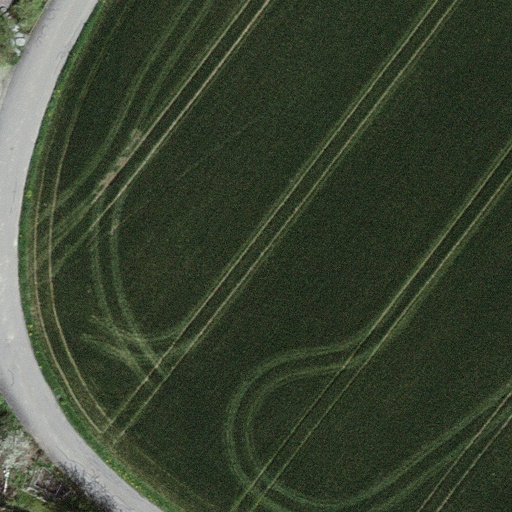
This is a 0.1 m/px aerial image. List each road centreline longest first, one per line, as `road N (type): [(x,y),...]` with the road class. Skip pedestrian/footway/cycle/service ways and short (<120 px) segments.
road 1 (residential): [(138,511),(42,414),(11,346),(0,267)]
road 2 (residential): [(0,249),(9,162),(25,108),(76,0)]
